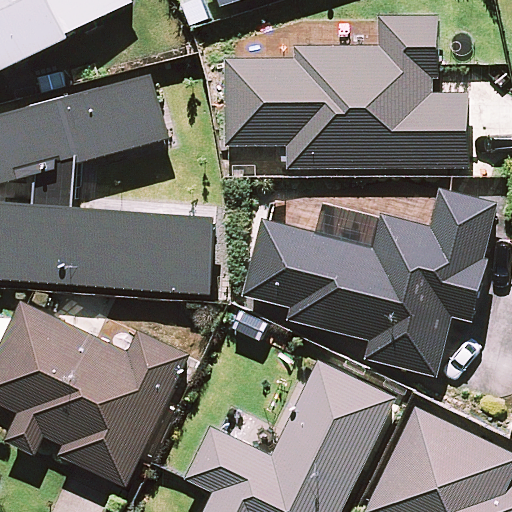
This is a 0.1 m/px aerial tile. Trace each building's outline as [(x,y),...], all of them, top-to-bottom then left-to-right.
[(138,7),(134,0),(0,0),(0,74),(9,70),(15,82),(80,47),(76,40),(138,7)] [(225,0),(229,12),(267,0),(225,0)] [(175,144),(157,82),(0,125),(0,163),(7,190),(44,180),(42,211),(0,207),(0,283),(215,299),(221,225),(77,215),(80,171),(175,144)] [(506,209),(448,196),(439,235),(332,210),(324,241),(272,229),(255,301),(298,311),(295,325),(381,345),(377,365),(444,380),(458,320),(479,324),(506,209)] [(45,460),(53,444),(67,451),(63,459),(132,491),(193,361),(142,337),(132,357),(27,308),(19,326),(1,317),(0,318),(0,405),(26,418),(13,445),(45,460)] [(347,511),(402,403),(327,366),(279,462),(219,432),(194,483),(220,496),(212,511),(347,511)] [(511,511),(511,454),(419,410),(371,511),(511,511)]
